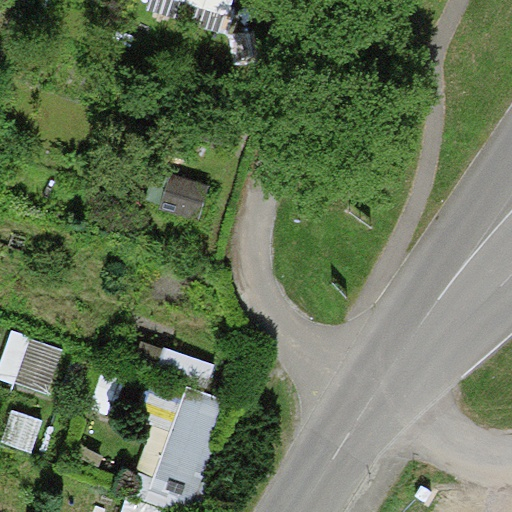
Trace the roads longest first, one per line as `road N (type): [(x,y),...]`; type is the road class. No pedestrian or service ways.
road 1 (tertiary): [(305,511),(383,380)]
road 2 (tertiary): [(383,380),(511,303)]
road 3 (tertiary): [(511,165),(451,285)]
